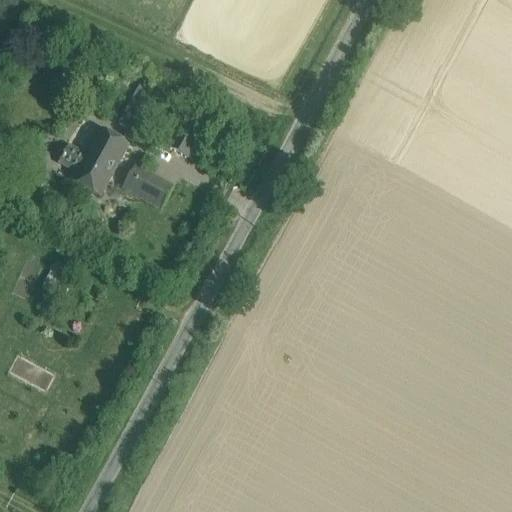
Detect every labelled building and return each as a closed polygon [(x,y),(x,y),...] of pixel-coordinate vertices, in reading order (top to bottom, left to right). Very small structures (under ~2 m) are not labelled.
[(143,82),(119,125),(128,130),(152,87),(143,82)] [(185,124),(170,150),(186,159),(201,133),(185,124)] [(128,147),(98,131),(84,158),(67,149),(58,165),(75,174),(70,183),(100,199),(128,147)] [(172,191),(133,170),(121,191),(160,212),(172,191)] [(52,268),(43,287),(78,304),(87,284),(52,268)]
